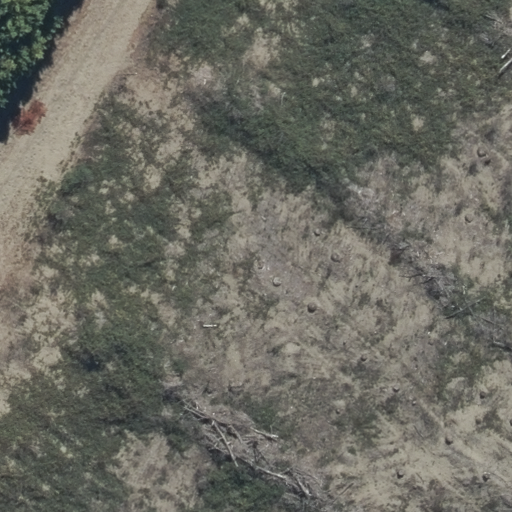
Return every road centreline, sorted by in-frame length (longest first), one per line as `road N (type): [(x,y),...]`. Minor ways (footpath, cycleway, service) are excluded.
road 1 (track): [(0,262),(157,0)]
road 2 (unknown): [(511,338),(465,511)]
